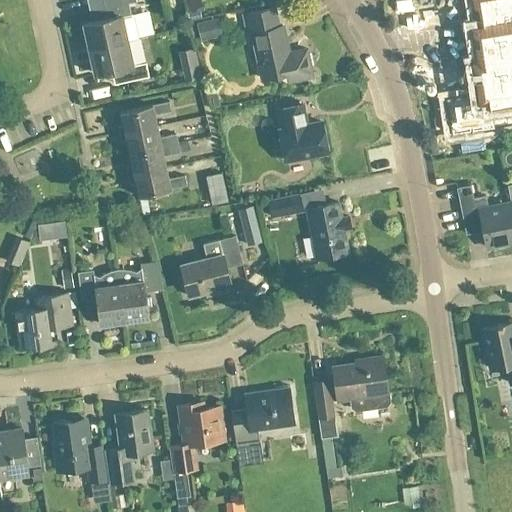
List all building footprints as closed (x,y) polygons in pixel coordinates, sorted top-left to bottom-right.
[(132,14),(129,1),(134,0),(104,0),(108,16),(84,22),(90,47),(127,39),(139,36),(134,13),(132,14)] [(477,92),(446,97),(448,106),(456,104),(458,114),(449,115),(452,133),(494,126),(493,123),(511,120),(511,0),(472,0),(474,8),(482,7),(484,17),(475,18),(476,24),(472,24),(473,34),(481,32),(483,42),(475,43),(477,58),(472,59),(477,92)] [(247,28),(252,27),(264,79),(288,73),(290,81),(313,75),(307,49),(288,53),(286,44),(287,43),(283,25),(279,26),(274,7),(244,14),(247,28)] [(218,17),(197,22),(202,40),(223,35),(218,17)] [(133,64),(127,39),(90,47),(96,73),(119,67),(122,81),(150,75),(146,61),(133,64)] [(200,66),(184,69),(186,78),(202,75),(200,66)] [(151,104),(119,111),(123,125),(117,126),(119,134),(157,125),(154,113),(170,109),(168,100),(151,104)] [(283,128),(279,128),(285,158),(328,150),(322,120),(306,123),(302,102),(279,107),(283,128)] [(157,125),(119,134),(121,142),(126,140),(130,154),(178,142),(176,132),(159,136),(157,125)] [(178,144),(180,151),(190,148),(188,141),(178,144)] [(178,142),(130,154),(133,166),(127,167),(129,175),(166,166),(164,155),(180,151),(178,142)] [(166,166),(129,175),(131,183),(136,181),(139,195),(171,187),(188,183),(185,174),(169,178),(166,166)] [(214,199),(222,198),(218,176),(209,178),(214,199)] [(511,242),(511,210),(510,202),(488,207),(486,196),(474,198),(471,185),(457,188),(462,213),(479,210),(487,248),(495,246),(499,248),(506,247),(508,243),(511,242)] [(271,218),(304,211),(301,194),(267,201),(271,218)] [(147,197),(141,198),(144,213),(151,212),(147,197)] [(317,259),(349,253),(339,203),(307,209),(317,259)] [(238,209),(248,244),(263,240),(254,205),(238,209)] [(54,221),(56,237),(66,236),(64,220),(54,221)] [(181,263),(189,294),(212,288),(213,291),(232,287),(227,266),(243,262),(236,234),(204,242),(207,257),(181,263)] [(17,235),(7,259),(20,264),(30,241),(17,235)] [(125,268),(117,268),(124,321),(149,317),(145,292),(164,290),(157,262),(141,264),(141,267),(137,271),(131,269),(125,268)] [(71,268),(61,269),(65,289),(75,287),(71,268)] [(99,276),(94,273),(93,269),(78,271),(82,300),(97,298),(100,324),(124,321),(117,268),(111,270),(106,272),(99,276)] [(46,306),(14,311),(20,347),(51,342),(49,326),(72,322),(67,290),(44,294),(46,306)] [(511,322),(511,321),(482,328),(491,367),(507,363),(511,382),(511,322)] [(328,380),(314,382),(320,417),(318,418),(321,438),(337,435),(334,415),(332,400),(338,399),(351,398),(352,406),(356,409),(386,405),(389,401),(383,355),(364,358),(364,361),(333,366),(335,380),(329,381),(328,380)] [(290,387),(245,393),(247,409),(231,411),(236,444),(260,440),(259,428),(295,423),(290,387)] [(174,471),(180,470),(187,469),(196,467),(193,443),(224,439),(220,405),(203,407),(202,401),(179,404),(184,443),(170,445),(174,471)] [(115,494),(113,481),(133,478),(129,452),(153,449),(147,409),(115,413),(120,446),(105,448),(110,481),(108,482),(110,495),(127,493),(127,492),(115,494)] [(55,458),(57,457),(59,469),(87,465),(89,480),(106,478),(102,444),(88,446),(84,417),(52,422),(55,440),(52,440),(55,458)] [(0,429),(0,478),(28,475),(22,427),(0,429)] [(236,461),(237,481),(259,481),(259,460),(236,461)] [(328,477),(344,475),(342,466),(326,468),(328,477)] [(180,470),(174,471),(177,496),(191,494),(187,469),(180,470)] [(403,487),(405,504),(413,503),(414,506),(421,505),(418,485),(403,487)] [(129,506),(127,493),(110,495),(112,509),(129,506)]
